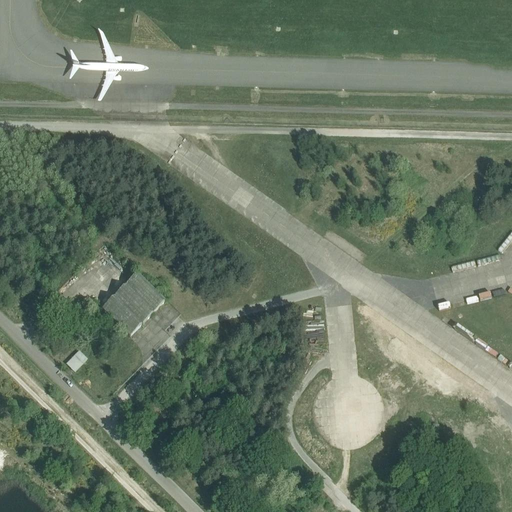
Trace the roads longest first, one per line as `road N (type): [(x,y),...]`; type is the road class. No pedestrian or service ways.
road 1 (residential): [(511,394),(143,135)]
road 2 (residential): [(143,135),(511,144)]
road 3 (unclassified): [(0,326),(187,511)]
road 4 (track): [(158,511),(0,354)]
road 5 (residential): [(0,133),(143,135)]
